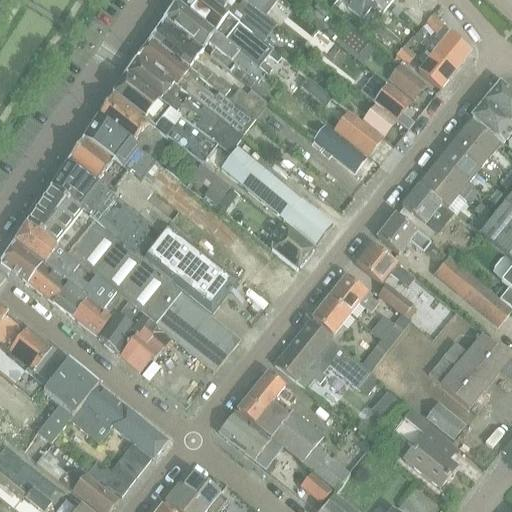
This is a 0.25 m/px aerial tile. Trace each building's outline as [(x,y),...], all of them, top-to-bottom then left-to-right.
[(278,66),(282,61),(263,46),(204,0),(180,0),(177,5),(266,76),(268,78),(272,73),(263,66),(269,59),(278,66)] [(261,17),(239,0),(204,0),(263,46),(276,29),(261,17)] [(259,0),(239,0),(261,17),(269,7),(259,0)] [(383,15),(395,0),(364,0),(359,6),(354,2),(347,10),(362,22),(370,11),(374,14),(377,10),(383,15)] [(266,76),(177,5),(164,23),(203,53),(207,47),(215,53),(210,59),(230,74),(234,69),(258,87),(266,76)] [(469,58),(450,36),(444,28),(434,16),(425,25),(436,37),(434,40),(435,41),(426,52),(455,75),(469,58)] [(203,53),(164,23),(151,42),(201,81),(219,94),(224,99),(230,91),(198,66),(197,67),(194,64),(203,53)] [(417,36),(414,39),(420,45),(423,43),(423,35),(420,32),(417,36)] [(201,81),(151,42),(139,59),(180,90),(205,109),(243,138),(251,144),(263,129),(224,99),(219,94),(215,99),(198,85),(201,81)] [(408,68),(417,57),(404,47),(396,58),(408,68)] [(417,77),(440,93),(455,75),(426,52),(419,61),(425,67),(417,77)] [(171,102),(180,90),(139,60),(127,77),(232,158),(237,152),(234,150),(243,138),(205,109),(201,113),(187,102),(181,109),(171,102)] [(294,94),(308,86),(294,61),(280,69),(294,94)] [(400,67),(387,82),(413,103),(426,88),(400,67)] [(232,158),(127,77),(112,98),(152,129),(181,152),(194,163),(202,169),(208,161),(316,250),(333,229),(294,197),(237,152),(232,158)] [(511,96),(499,86),(484,105),(511,128),(511,96)] [(374,105),(376,107),(375,107),(396,124),(410,106),(389,88),(374,105)] [(152,129),(112,98),(98,119),(131,147),(141,134),(145,137),(152,129)] [(511,128),(484,105),(472,120),(504,146),(511,136),(511,128)] [(396,124),(375,107),(363,122),(384,138),(396,124)] [(346,115),(333,131),(369,159),(382,142),(346,115)] [(131,147),(98,119),(84,140),(108,159),(118,147),(145,169),(151,162),(131,147)] [(500,148),(486,137),(470,124),(460,137),(490,161),(500,148)] [(314,144),(355,177),(368,161),(327,128),(314,144)] [(490,161),(460,137),(450,149),(480,173),(490,161)] [(153,195),(108,159),(84,140),(68,164),(136,218),(160,238),(171,224),(146,203),(153,195)] [(480,173),(450,149),(439,163),(469,187),(480,173)] [(181,152),(173,162),(187,173),(190,169),(194,163),(181,152)] [(469,187),(439,163),(428,176),(458,200),(463,204),(474,191),(469,187)] [(68,164),(50,191),(124,251),(134,259),(154,233),(136,218),(68,164)] [(458,200),(428,176),(418,189),(452,217),(457,210),(453,207),(458,200)] [(501,187),(507,192),(511,186),(511,178),(510,177),(501,187)] [(452,217),(418,189),(402,210),(436,237),(452,217)] [(134,259),(124,251),(50,191),(26,227),(117,299),(143,320),(171,342),(171,341),(215,376),(241,344),(134,259)] [(232,191),(219,209),(228,215),(241,198),(232,191)] [(497,193),(488,203),(494,208),(502,198),(497,193)] [(511,195),(489,224),(480,235),(511,261),(511,270),(501,285),(508,291),(505,295),(499,302),(511,312),(511,195)] [(490,214),(479,207),(475,213),(485,220),(490,214)] [(481,217),(472,229),(480,235),(489,224),(481,217)] [(430,245),(395,218),(377,241),(399,258),(410,244),(423,255),(430,245)] [(154,233),(134,259),(206,316),(239,276),(171,224),(160,238),(154,233)] [(104,316),(117,299),(26,227),(14,245),(104,316)] [(297,274),(313,253),(280,227),(273,237),(281,243),(272,254),(297,274)] [(111,321),(104,316),(14,245),(0,265),(96,342),(111,321)] [(356,267),(381,288),(391,276),(408,290),(415,282),(372,247),(356,267)] [(227,251),(220,260),(239,276),(246,267),(227,251)] [(448,260),(433,278),(482,318),(498,330),(511,312),(499,302),(448,260)] [(330,300),(351,317),(359,307),(371,317),(379,307),(345,280),(330,300)] [(413,310),(413,309),(386,288),(378,299),(388,307),(388,308),(400,319),(409,326),(410,325),(408,323),(416,313),(413,310)] [(96,342),(117,358),(143,320),(117,299),(104,316),(111,321),(96,342)] [(312,322),(334,339),(351,317),(330,300),(312,322)] [(0,310),(0,350),(7,356),(27,332),(0,310)] [(381,342),(390,350),(409,326),(400,319),(381,342)] [(143,320),(117,358),(139,376),(150,362),(154,365),(171,342),(143,320)] [(309,326),(275,369),(305,393),(314,382),(319,387),(325,379),(321,376),(328,368),(367,399),(380,384),(369,375),(370,375),(361,367),(309,326)] [(31,376),(51,351),(27,332),(7,356),(31,376)] [(428,378),(454,399),(469,412),(499,376),(511,387),(511,386),(511,362),(482,338),(467,357),(454,346),(428,378)] [(390,350),(381,342),(361,367),(370,375),(390,350)] [(48,390),(68,365),(51,351),(31,376),(7,356),(0,350),(0,379),(34,407),(41,399),(36,395),(43,386),(48,390)] [(68,365),(48,390),(42,396),(58,409),(39,433),(27,423),(24,426),(51,448),(70,425),(75,418),(76,418),(99,390),(68,365)] [(268,376),(238,413),(272,441),(284,450),(336,493),(349,477),(315,450),(323,440),(275,401),(284,390),(268,376)] [(75,418),(70,425),(99,448),(112,431),(129,444),(124,451),(127,454),(133,447),(152,462),(153,463),(167,445),(99,390),(76,418),(75,418)] [(465,429),(449,417),(438,407),(427,421),(438,430),(454,443),(465,429)] [(394,435),(414,450),(404,463),(424,479),(439,492),(456,471),(448,465),(457,454),(402,410),(390,425),(397,431),(394,435)] [(219,436),(265,473),(284,450),(272,441),(270,444),(235,416),(219,436)] [(127,454),(125,457),(144,472),(152,462),(133,447),(127,454)] [(125,457),(117,467),(136,482),(144,472),(125,457)] [(43,471),(94,511),(112,511),(119,503),(86,478),(79,487),(48,464),(43,471)] [(102,484),(109,476),(110,474),(97,464),(89,474),(102,484)] [(109,476),(128,492),(136,482),(117,467),(110,474),(109,476)] [(178,490),(205,511),(220,511),(228,503),(191,473),(178,490)] [(0,485),(20,502),(26,496),(0,474),(0,485)] [(109,476),(102,484),(121,500),(128,492),(109,476)] [(310,477),(301,489),(321,506),(331,494),(310,477)] [(36,507),(43,497),(34,490),(27,499),(36,507)] [(205,511),(178,490),(165,505),(173,511),(205,511)] [(353,511),(334,496),(328,504),(321,511),(353,511)] [(42,511),(46,511),(53,505),(43,497),(36,507),(42,511)]
